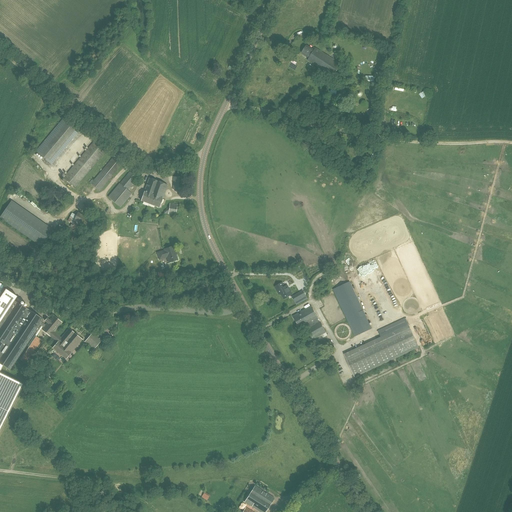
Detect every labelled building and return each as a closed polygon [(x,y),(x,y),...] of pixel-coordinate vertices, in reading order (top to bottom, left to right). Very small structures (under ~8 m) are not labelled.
[(307,45),(302,53),(309,58),(308,60),(334,77),(341,65),(324,54),(316,48),(314,50),(307,45)] [(79,131),(64,118),(19,173),(34,185),(79,131)] [(106,151),(96,143),(94,141),(64,178),(75,187),(106,151)] [(353,160),(358,162),(361,149),(354,147),(355,145),(349,143),(344,161),(352,164),(353,160)] [(90,183),(96,188),(100,191),(122,164),(113,157),(94,181),(92,179),(90,183)] [(356,175),(363,168),(355,161),(349,167),(356,175)] [(132,194),(128,190),(138,178),(130,171),(120,184),(120,183),(108,197),(120,207),(132,194)] [(173,177),(173,189),(184,190),(185,178),(173,177)] [(149,178),(141,201),(159,207),(167,185),(149,178)] [(12,201),(0,217),(0,218),(42,247),(54,230),(12,201)] [(177,204),(170,204),(168,214),(176,215),(177,204)] [(92,232),(95,225),(93,224),(77,216),(73,224),(72,226),(80,230),(82,227),(92,232)] [(395,243),(424,304),(436,299),(407,237),(395,243)] [(164,250),(163,251),(157,253),(159,259),(167,257),(169,262),(177,260),(174,252),(175,251),(173,246),(164,249),(164,250)] [(372,329),(350,282),(337,288),(334,289),(355,336),(372,329)] [(287,285),(282,288),(280,284),(275,287),(279,294),(281,293),(284,299),(292,294),(287,285)] [(0,430),(23,384),(0,372),(3,365),(10,369),(39,325),(41,325),(42,327),(44,327),(45,325),(41,322),(43,319),(15,301),(14,301),(17,296),(6,289),(0,297),(0,430)] [(297,304),(307,298),(304,293),(294,299),(297,304)] [(313,339),(326,332),(312,306),(294,316),(300,328),(305,325),(313,339)] [(83,314),(81,321),(86,323),(89,316),(83,314)] [(44,327),(42,329),(50,336),(58,342),(53,348),(66,359),(82,339),(69,328),(61,338),(54,332),(62,322),(53,315),(50,320),(47,318),(45,321),(47,323),(45,325),(44,327)] [(378,331),(381,337),(344,354),(355,377),(419,347),(405,318),(378,331)] [(93,332),(85,342),(94,349),(102,340),(93,332)] [(34,340),(20,360),(21,360),(27,364),(42,340),(40,339),(36,336),(34,340)] [(47,387),(53,380),(49,377),(43,383),(47,387)] [(252,507),(260,511),(265,511),(274,498),(255,486),(245,502),(250,505),(252,507)] [(207,499),(210,495),(201,490),(198,494),(207,499)]
